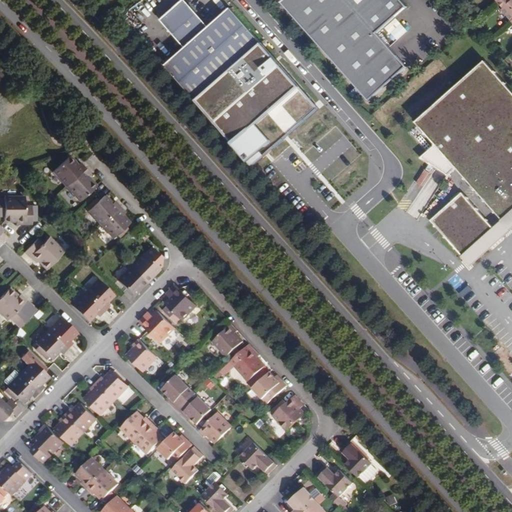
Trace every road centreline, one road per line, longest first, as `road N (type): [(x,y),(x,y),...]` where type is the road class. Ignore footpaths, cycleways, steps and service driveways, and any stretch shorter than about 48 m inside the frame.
road 1 (primary): [(0,0),(468,511)]
road 2 (primary): [(456,438),(53,0)]
road 3 (residential): [(250,0),(389,159),(384,187),(340,229),(511,421)]
road 4 (residential): [(182,262),(322,418),(321,433),(245,511)]
road 5 (residential): [(101,346),(209,450)]
road 6 (residential): [(0,247),(101,346)]
road 7 (residential): [(89,159),(182,262)]
road 8 (residential): [(8,442),(101,346)]
